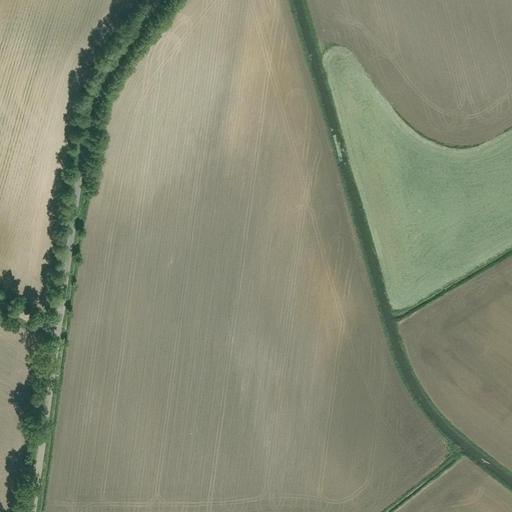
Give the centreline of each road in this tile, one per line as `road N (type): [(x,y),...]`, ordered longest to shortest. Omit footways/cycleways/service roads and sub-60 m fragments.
road 1 (unclassified): [(57,333),(93,98),(159,0)]
road 2 (unclassified): [(32,511),(57,333)]
